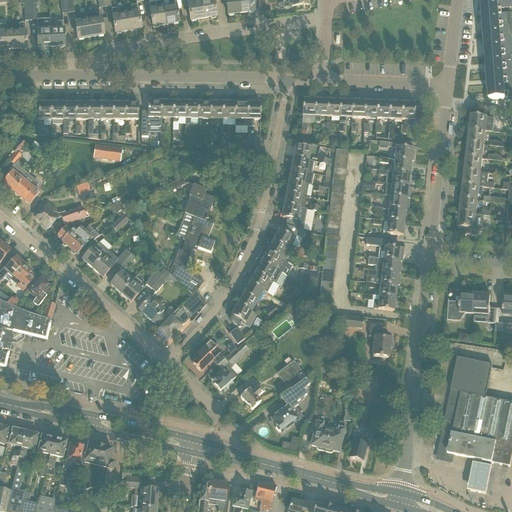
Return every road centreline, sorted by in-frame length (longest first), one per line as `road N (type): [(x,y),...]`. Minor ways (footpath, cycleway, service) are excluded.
road 1 (residential): [(161,359),(215,310),(250,252),(276,167),(287,79)]
road 2 (residential): [(99,79),(113,54),(127,48),(325,18)]
road 3 (residential): [(399,494),(427,253)]
road 4 (residential): [(161,359),(0,217)]
road 5 (secondary): [(9,405),(191,454)]
road 6 (residential): [(287,79),(99,79)]
road 7 (secondary): [(191,441),(89,414),(9,405)]
road 8 (residential): [(427,253),(448,83)]
road 9 (residential): [(448,83),(321,79)]
